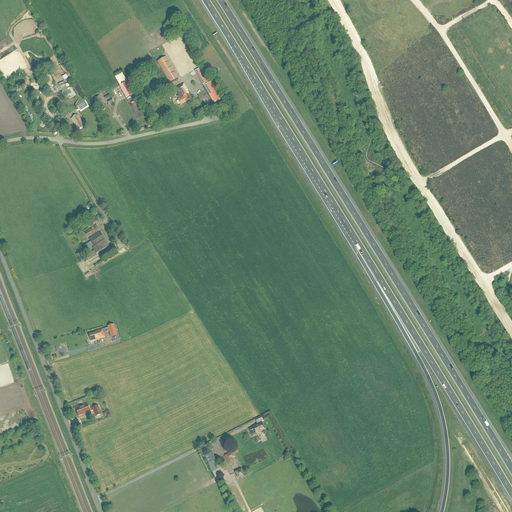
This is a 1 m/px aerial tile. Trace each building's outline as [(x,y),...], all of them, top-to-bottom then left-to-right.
[(166,57),(157,62),(170,83),(178,78),(166,57)] [(59,64),(65,75),(62,77),(64,81),(68,79),(71,77),(62,62),(59,64)] [(200,68),(195,71),(203,85),(208,82),(200,68)] [(71,86),(69,83),(65,85),(64,82),(58,85),(63,93),(62,94),(65,101),(76,96),(71,86)] [(133,95),(131,90),(127,82),(119,86),(120,89),(126,99),(133,95)] [(211,82),(204,86),(214,104),(221,100),(211,82)] [(176,88),(179,93),(177,94),(178,96),(177,97),(178,100),(181,105),(191,98),(187,91),(183,83),(176,88)] [(99,96),(93,99),(101,112),(106,109),(104,105),(99,96)] [(77,115),(71,119),(79,130),(85,126),(77,115)] [(84,232),(88,238),(99,230),(96,225),(84,232)] [(109,246),(100,232),(89,239),(90,242),(83,247),(86,252),(92,248),(94,251),(85,257),(88,261),(97,255),(97,254),(109,246)] [(96,333),(89,335),(90,341),(105,337),(102,329),(95,331),(96,333)] [(78,416),(90,412),(87,404),(80,407),(79,406),(75,407),(76,409),(78,416)] [(92,407),(95,417),(102,415),(98,405),(92,407)] [(489,419),(486,420),(492,433),(494,431),(489,419)] [(265,429),(262,422),(252,427),(253,427),(249,429),(251,434),(255,432),(255,434),(265,429)] [(211,453),(205,456),(208,464),(210,467),(209,468),(212,473),(216,471),(213,465),(215,465),(213,462),(215,460),(211,453)] [(232,453),(225,456),(229,466),(235,463),(233,459),(235,458),(232,453)]
